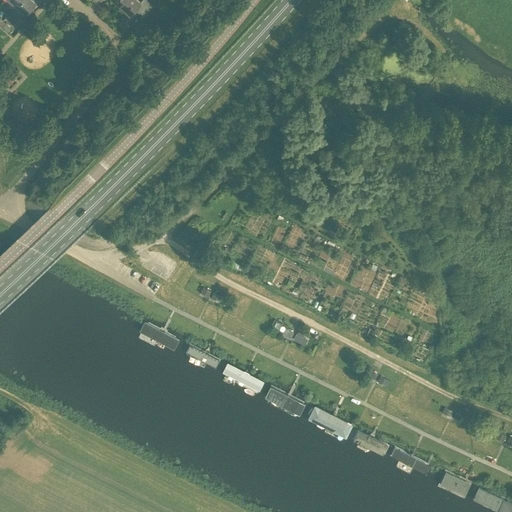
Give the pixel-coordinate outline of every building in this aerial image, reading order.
[(35,2),(33,0),(20,0),(15,6),(24,14),(22,17),(27,21),(35,12),(30,8),(35,2)] [(139,0),(125,0),(120,6),(129,15),(135,9),(139,13),(140,12),(149,2),(146,0),(141,0),(141,1),(139,0)] [(153,5),(149,2),(140,12),(143,16),(153,5)] [(8,33),(12,29),(6,23),(2,27),(8,33)] [(372,225),(375,220),(369,216),(366,222),(372,225)] [(210,291),(202,287),(200,293),(208,297),(210,291)] [(221,296),(213,292),(210,298),(218,302),(221,296)] [(144,321),(139,331),(174,349),(179,340),(144,321)] [(290,338),(293,332),(286,328),(283,334),(290,338)] [(301,343),(304,337),(296,334),(293,339),(301,343)] [(187,353),(218,368),(222,360),(190,345),(187,353)] [(223,371),(259,390),(263,382),(227,364),(223,371)] [(369,370),(366,376),(375,380),(378,375),(369,370)] [(388,380),(380,375),(377,381),(385,385),(388,380)] [(271,385),(265,396),(299,414),(305,403),(271,385)] [(315,405),(308,418),(346,438),(352,424),(315,405)] [(450,417),(453,411),(444,407),(441,413),(450,417)] [(459,421),(461,415),(455,412),(453,418),(459,421)] [(389,445),(355,428),(352,435),(386,452),(389,445)] [(498,433),(496,438),(503,442),(506,436),(498,433)] [(429,465),(395,447),(390,456),(424,474),(429,465)] [(471,483),(445,471),(439,484),(465,496),(471,483)] [(500,511),(511,511),(511,502),(479,487),(473,500),(500,511)]
